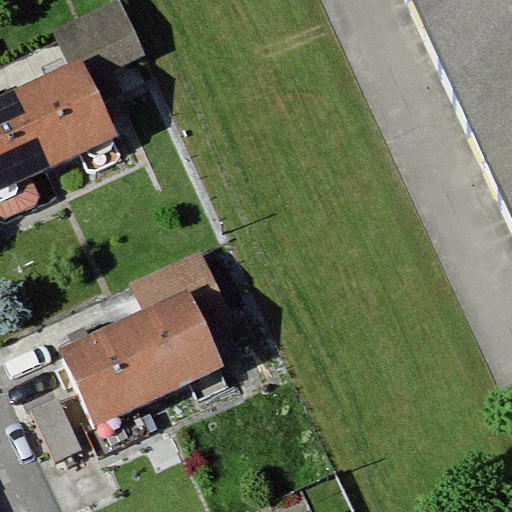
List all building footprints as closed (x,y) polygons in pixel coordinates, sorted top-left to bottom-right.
[(89,77),(35,101),(64,168),(85,158),(92,174),(131,157),(97,82),(159,54),(135,0),(68,30),(89,77)] [(511,0),(406,0),(511,231),(511,0)] [(35,101),(0,116),(0,227),(57,202),(46,176),(64,168),(35,101)] [(199,301),(134,331),(170,408),(235,378),(199,301)] [(134,331),(68,362),(104,439),(170,408),(134,331)] [(66,403),(42,415),(65,466),(90,454),(66,403)]
